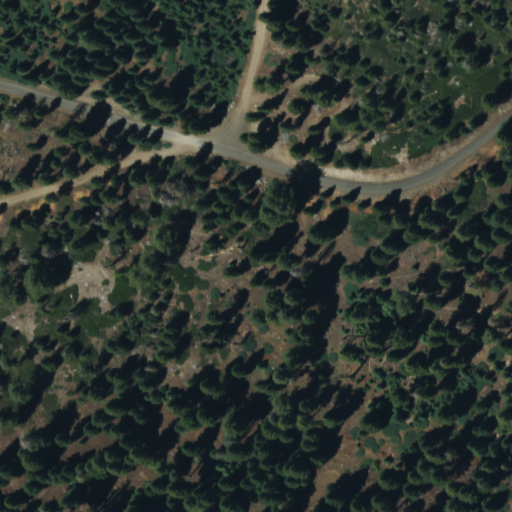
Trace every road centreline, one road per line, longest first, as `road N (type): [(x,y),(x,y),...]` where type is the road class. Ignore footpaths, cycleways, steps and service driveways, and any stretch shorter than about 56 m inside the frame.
road 1 (residential): [(511,116),(444,167),(382,192),(232,152)]
road 2 (residential): [(232,152),(0,87)]
road 3 (track): [(0,180),(202,142)]
road 4 (track): [(232,152),(260,47),(262,0)]
